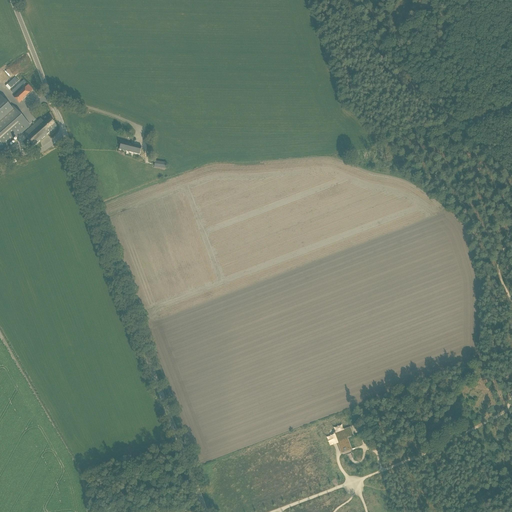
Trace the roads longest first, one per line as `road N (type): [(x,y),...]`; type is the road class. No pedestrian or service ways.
road 1 (tertiary): [(204,511),(9,0)]
road 2 (track): [(511,410),(354,481),(366,511)]
road 3 (track): [(511,390),(454,384),(404,409),(362,445)]
road 4 (track): [(511,459),(432,493),(356,485)]
road 5 (track): [(483,156),(436,178),(482,223),(499,264)]
